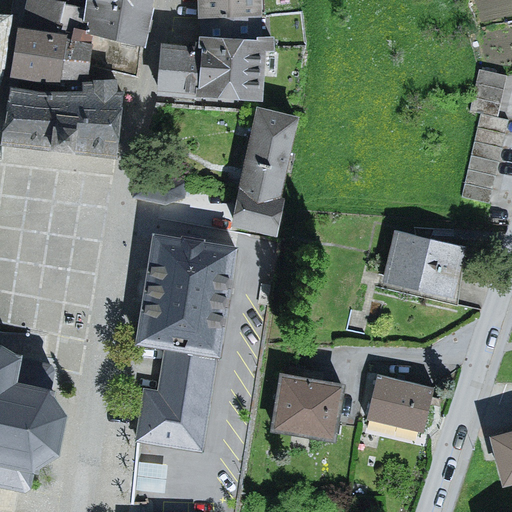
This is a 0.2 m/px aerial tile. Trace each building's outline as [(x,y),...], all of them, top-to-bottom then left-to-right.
[(62,0),(26,0),(24,17),(60,23),(62,0)] [(151,0),(82,0),(80,25),(145,40),(151,0)] [(257,0),(198,0),(199,13),(258,10),(257,0)] [(258,10),(199,13),(197,41),(263,46),(258,10)] [(67,28),(23,23),(12,72),(60,79),(63,73),(85,73),(93,40),(66,36),(67,28)] [(165,38),(161,92),(253,99),(258,46),(197,41),(165,38)] [(469,200),(494,205),(511,123),(502,121),(511,77),(479,71),(470,117),(486,120),(469,200)] [(79,99),(8,93),(4,122),(0,139),(0,141),(112,155),(117,155),(127,109),(109,106),(113,80),(82,78),(79,99)] [(293,114),(249,105),(226,226),(270,234),(293,114)] [(169,191),(137,185),(133,202),(166,208),(169,191)] [(230,244),(149,231),(131,342),(162,347),(212,355),(230,244)] [(458,249),(396,233),(382,288),(444,304),(458,249)] [(197,450),(212,355),(162,347),(155,393),(145,391),(135,441),(197,450)] [(0,462),(36,470),(61,458),(72,413),(55,393),(14,385),(20,359),(0,354),(0,462)] [(337,387),(278,376),(268,432),(327,442),(337,387)] [(434,389),(375,376),(366,419),(425,432),(434,389)] [(511,424),(484,431),(497,480),(511,475),(511,424)] [(138,487),(167,487),(167,459),(139,459),(138,487)]
